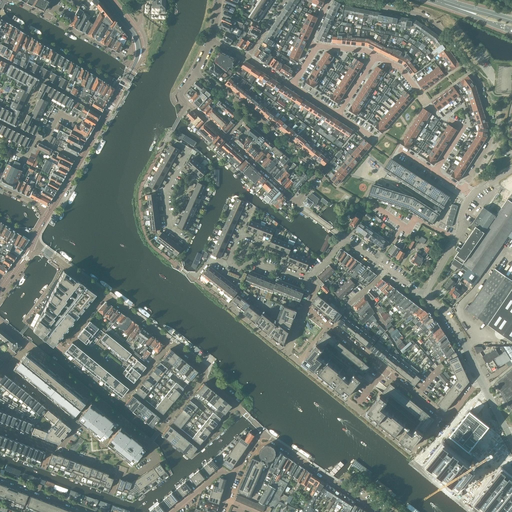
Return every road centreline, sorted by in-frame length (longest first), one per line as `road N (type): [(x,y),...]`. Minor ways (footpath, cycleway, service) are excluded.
road 1 (residential): [(463,189),(492,135),(479,84),(426,17),(351,0)]
road 2 (residential): [(305,306),(443,418),(480,379)]
road 3 (residential): [(232,476),(264,432),(379,511)]
road 4 (residential): [(184,239),(169,227),(165,193),(187,150),(167,139),(188,104)]
road 5 (residential): [(188,104),(295,201)]
road 6 (residential): [(120,89),(0,15)]
road 7 (residential): [(58,451),(78,425),(8,369),(17,358)]
road 8 (residential): [(313,169),(217,91)]
road 9 (unknown): [(464,345),(472,333),(461,305),(511,250)]
